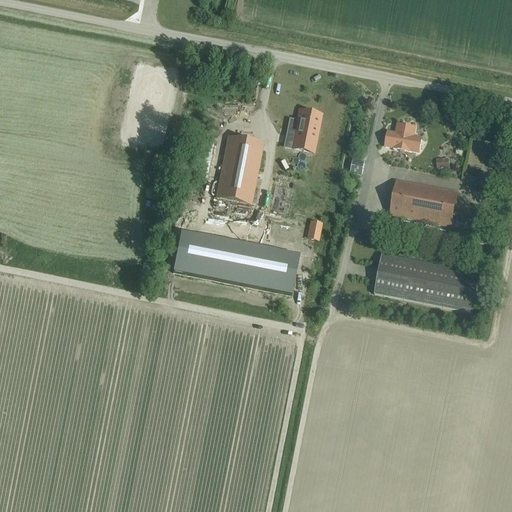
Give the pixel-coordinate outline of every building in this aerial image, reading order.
[(300,112),(298,122),(294,142),(315,146),(321,116),(300,112)] [(421,139),(413,138),(415,129),(397,125),(395,134),(387,133),(384,148),(392,149),(392,150),(411,153),(418,154),(421,139)] [(228,139),(220,176),(216,200),(251,206),(263,145),(228,139)] [(212,144),(200,142),(194,171),(207,174),(212,144)] [(362,175),(364,163),(352,161),(350,173),(362,175)] [(451,229),(457,194),(396,182),(390,217),(451,229)] [(180,234),(173,274),(291,297),(299,258),(180,234)] [(382,256),(374,296),(472,315),(480,275),(382,256)]
